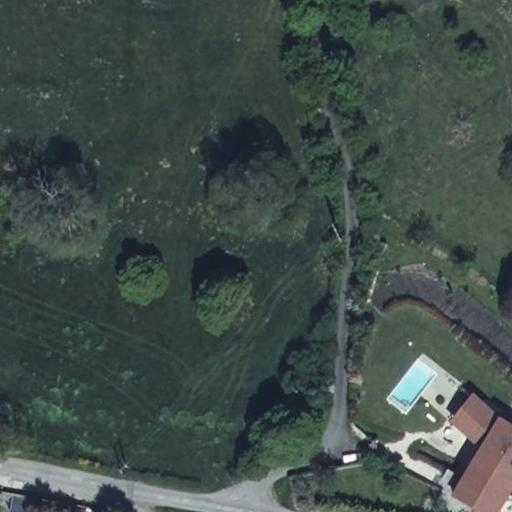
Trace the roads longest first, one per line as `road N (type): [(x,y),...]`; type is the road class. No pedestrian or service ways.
road 1 (track): [(231,506),(318,455),(334,435),(352,229),(345,155),(326,90),(324,20),(334,0)]
road 2 (unclassified): [(124,487),(261,511)]
road 3 (unclassified): [(0,463),(124,487)]
